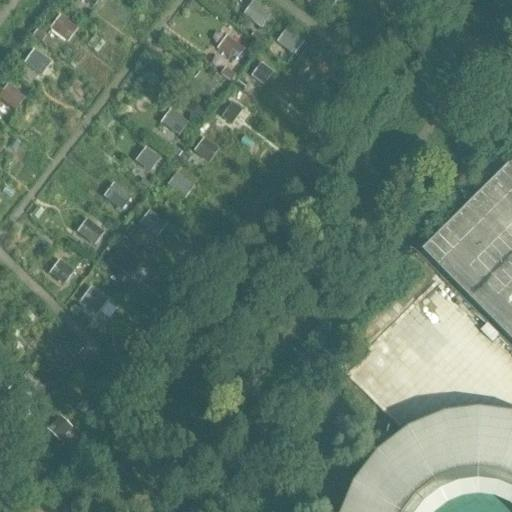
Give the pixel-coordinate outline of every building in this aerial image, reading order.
[(81,0),(93,8),(99,0),(81,0)] [(268,18),(252,6),(244,17),(260,29),(268,18)] [(75,32),(59,20),(51,31),(66,43),(75,32)] [(36,33),(33,37),(41,44),(44,40),(36,33)] [(301,45),(285,33),(277,44),(293,56),(301,45)] [(254,35),(251,39),(258,45),(261,41),(254,35)] [(218,51),(233,64),(242,52),(226,40),(218,51)] [(25,65),(38,75),(47,64),(34,54),(25,65)] [(260,67),(252,78),(262,86),(271,75),(260,67)] [(225,71),(221,76),(230,82),(233,77),(225,71)] [(190,87),(206,100),(214,89),(199,76),(190,87)] [(238,82),(235,86),(243,92),(246,88),(238,82)] [(0,97),(0,100),(14,112),(23,101),(7,89),(0,97)] [(221,119),(231,126),(240,113),(231,106),(221,119)] [(197,110),(193,115),(202,122),(206,116),(197,110)] [(162,125),(177,137),(185,126),(170,114),(162,125)] [(195,153),(208,163),(216,153),(203,143),(195,153)] [(170,147),(167,151),(175,157),(179,153),(170,147)] [(136,163),(149,173),(158,162),(144,152),(136,163)] [(181,155),(178,159),(186,165),(189,161),(181,155)] [(511,166),(424,255),(511,343),(511,166)] [(168,188),(184,200),(192,189),(176,177),(168,188)] [(143,182),(140,186),(148,191),(151,187),(143,182)] [(104,199),(120,211),(128,200),(113,188),(104,199)] [(140,226),(156,238),(164,227),(148,215),(140,226)] [(78,235),(94,246),(102,235),(86,223),(78,235)] [(139,265),(121,250),(111,264),(129,278),(139,265)] [(99,264),(96,268),(103,273),(106,270),(99,264)] [(50,276),(63,286),(72,275),(58,265),(50,276)] [(82,303),(97,315),(106,304),(90,292),(82,303)] [(0,359),(0,376),(9,368),(0,359)] [(25,384),(11,398),(21,408),(35,394),(25,384)] [(28,415),(24,411),(17,418),(21,422),(28,415)] [(59,420),(48,432),(58,441),(69,430),(59,420)]
